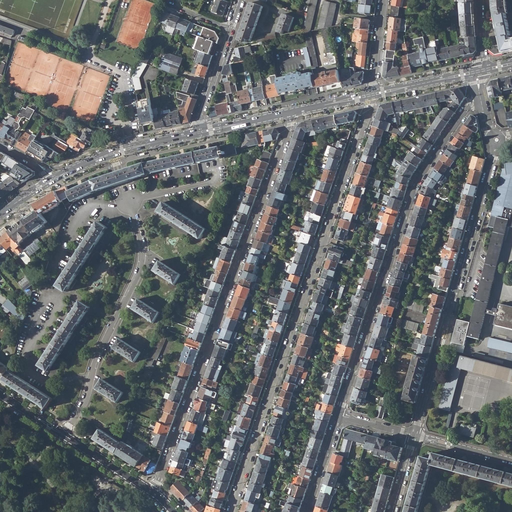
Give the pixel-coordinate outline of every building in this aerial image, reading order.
[(216,0),(212,12),(223,16),(228,2),(222,0),(216,0)] [(307,18),(304,33),(304,32),(311,31),(317,0),(311,0),(308,16),(307,18)] [(324,0),(318,29),(323,29),(329,27),(332,26),(338,3),(324,0)] [(495,16),(507,13),(506,8),(505,0),(492,0),(494,9),(495,16)] [(237,41),(245,43),(247,42),(248,40),(251,41),(263,7),(251,2),(237,41)] [(361,13),(371,14),(373,5),(362,3),(361,13)] [(460,4),(461,15),(474,15),(473,3),(463,4),(460,4)] [(286,11),(305,18),(307,18),(308,16),(275,5),(274,8),(286,12),(286,11)] [(390,18),(398,19),(399,6),(392,5),(390,18)] [(511,36),(511,31),(509,31),(507,21),(511,19),(511,12),(507,13),(495,16),(501,44),(489,47),(489,50),(495,55),(511,50),(511,36)] [(278,32),(283,34),(284,31),(289,32),(294,18),(284,14),(278,32)] [(168,25),(176,28),(180,18),(172,15),(168,25)] [(461,15),(462,27),(474,26),(474,15),(461,15)] [(173,36),(176,37),(179,30),(187,33),(187,32),(191,23),(180,18),(176,28),(173,36)] [(398,31),(400,32),(401,19),(398,19),(390,18),(389,30),(398,31)] [(357,28),(369,30),(371,21),(357,19),(355,28),(357,28)] [(214,42),(218,43),(219,39),(215,32),(191,23),(187,32),(200,37),(214,42)] [(0,31),(13,36),(15,32),(3,27),(4,26),(0,24),(0,31)] [(462,27),(462,38),(464,38),(475,37),(474,26),(462,27)] [(323,29),(328,53),(334,51),(329,27),(323,29)] [(353,42),(359,42),(368,43),(369,30),(357,28),(356,34),(354,33),(353,42)] [(396,44),(397,44),(398,31),(389,30),(388,42),(396,44)] [(308,51),(310,57),(316,55),(311,31),(304,32),(307,47),(308,51)] [(257,37),(258,43),(268,40),(277,39),(275,33),(257,37)] [(416,42),(424,40),(422,33),(409,36),(411,40),(416,39),(416,42)] [(204,53),(209,55),(214,42),(200,37),(195,50),(198,51),(204,53)] [(475,50),(476,51),(475,37),(464,38),(465,42),(466,42),(466,46),(475,50)] [(462,56),(462,59),(475,57),(474,53),(476,51),(475,50),(466,46),(463,47),(463,46),(461,47),(460,38),(457,38),(459,46),(462,56)] [(426,49),(429,63),(440,61),(437,51),(436,44),(436,41),(430,42),(429,45),(429,48),(426,49)] [(358,49),(362,49),(361,55),(366,56),(368,43),(359,42),(358,49)] [(395,51),(396,44),(388,42),(387,50),(394,52),(395,51)] [(451,59),(462,56),(459,46),(448,48),(451,59)] [(235,58),(236,64),(247,61),(245,51),(247,51),(246,47),(235,50),(237,57),(235,58)] [(306,64),(307,67),(312,66),(308,51),(307,47),(303,48),(305,59),(306,59),(307,63),(306,64)] [(437,51),(440,61),(451,59),(448,48),(437,51)] [(383,77),(385,79),(400,76),(398,67),(394,68),(394,66),(392,66),(393,55),(395,56),(394,52),(387,50),(383,77)] [(141,62),(147,64),(153,53),(147,51),(141,62)] [(194,62),(196,63),(198,59),(201,60),(204,53),(198,51),(194,62)] [(327,53),(330,65),(337,63),(334,51),(328,53),(327,53)] [(159,68),(177,75),(180,69),(183,59),(166,52),(159,68)] [(209,55),(204,53),(201,60),(198,59),(196,63),(200,64),(209,67),(210,63),(208,63),(211,55),(209,55)] [(409,61),(411,66),(423,63),(420,53),(408,56),(409,61)] [(312,66),(312,69),(316,68),(316,67),(318,66),(316,55),(310,57),(312,66)] [(356,67),(365,68),(366,56),(361,55),(358,55),(356,67)] [(0,64),(0,74),(4,77),(8,59),(5,57),(0,64)] [(400,69),(401,75),(412,73),(411,66),(409,61),(404,62),(405,68),(400,69)] [(134,76),(140,78),(147,64),(141,62),(134,76)] [(196,75),(205,78),(209,67),(200,64),(196,75)] [(352,74),(354,86),(362,84),(363,80),(364,72),(356,74),(354,68),(350,68),(352,74)] [(316,87),(316,88),(341,82),(338,71),(328,73),(328,72),(324,73),(324,74),(314,76),(316,87)] [(281,95),(316,87),(314,76),(313,73),(301,75),(301,72),(288,75),(289,78),(277,81),(281,95)] [(341,77),(343,88),(354,86),(352,74),(344,76),(344,77),(341,77)] [(134,76),(136,85),(142,84),(140,78),(134,76)] [(263,87),(266,99),(281,96),(281,95),(277,81),(276,76),(271,77),(272,84),(263,86),(263,87)] [(499,79),(502,91),(511,89),(511,77),(499,79)] [(191,94),(195,95),(199,83),(188,79),(184,91),(191,94)] [(488,87),(491,98),(503,96),(502,91),(499,79),(492,81),(488,87)] [(227,92),(228,94),(229,94),(238,92),(237,90),(236,85),(231,86),(230,81),(225,82),(227,92)] [(240,101),(241,105),(256,101),(254,89),(253,85),(248,86),(248,87),(237,90),(238,92),(240,101)] [(254,89),(256,101),(266,99),(263,87),(254,89)] [(448,108),(455,113),(465,98),(458,88),(445,91),(446,101),(447,102),(450,101),(449,100),(452,99),(452,101),(450,105),(447,105),(448,108)] [(180,110),(182,123),(189,122),(197,99),(190,97),(190,96),(176,91),(177,98),(183,100),(182,104),(178,104),(180,110)] [(436,93),(438,103),(446,101),(445,91),(436,93)] [(424,96),(427,107),(438,104),(438,103),(436,93),(424,96)] [(229,113),(242,110),(241,105),(240,101),(231,102),(229,94),(228,94),(225,95),(227,103),(229,113)] [(415,109),(416,115),(428,112),(427,107),(424,96),(413,98),(415,109)] [(139,101),(143,125),(156,122),(155,118),(150,98),(139,101)] [(404,112),(415,109),(413,98),(401,101),(404,112)] [(400,112),(404,112),(401,101),(393,103),(395,113),(398,125),(401,125),(399,116),(401,116),(400,112)] [(213,106),(215,116),(229,113),(227,103),(213,106)] [(376,119),(391,124),(392,124),(394,119),(388,117),(389,115),(395,113),(393,103),(381,106),(376,119)] [(13,131),(16,130),(17,127),(17,124),(20,119),(23,118),(29,122),(32,116),(34,113),(30,111),(31,109),(29,107),(28,107),(27,107),(27,108),(26,109),(23,107),(11,126),(10,129),(5,137),(13,141),(11,143),(15,145),(21,136),(22,133),(19,131),(16,134),(13,132),(13,131)] [(439,117),(448,123),(455,113),(448,108),(444,109),(445,111),(443,111),(439,117)] [(175,112),(171,112),(173,125),(182,123),(180,110),(175,111),(175,112)] [(335,115),(337,124),(354,120),(357,113),(355,111),(335,115)] [(173,125),(171,112),(163,114),(164,117),(166,127),(173,125)] [(324,118),(326,128),(338,125),(337,124),(335,115),(324,118)] [(474,131),(476,132),(479,129),(476,118),(473,116),(471,115),(465,125),(474,131)] [(431,127),(440,134),(448,123),(439,117),(439,116),(431,127)] [(159,118),(155,118),(156,122),(157,129),(166,127),(164,117),(159,118)] [(319,130),(320,132),(323,131),(323,129),(326,128),(324,118),(312,120),(315,130),(315,131),(319,130)] [(46,119),(42,126),(45,128),(50,125),(49,124),(51,121),(46,119)] [(385,130),(389,131),(390,127),(391,124),(376,119),(374,126),(385,130)] [(307,131),(315,130),(312,120),(305,122),(307,131)] [(294,138),(302,141),(306,132),(307,131),(305,122),(302,122),(298,127),(294,138)] [(6,127),(0,123),(0,136),(4,139),(5,137),(10,129),(6,127)] [(459,133),(470,140),(471,138),(470,137),(474,131),(465,125),(459,133)] [(371,135),(382,138),(385,130),(374,126),(371,135)] [(398,134),(404,138),(409,130),(407,128),(407,127),(399,128),(399,130),(398,134)] [(424,136),(434,143),(440,134),(431,127),(427,133),(427,132),(424,136)] [(88,143),(92,145),(94,140),(98,133),(88,128),(82,140),(88,143)] [(98,133),(112,140),(123,137),(120,130),(119,129),(118,129),(117,131),(110,133),(101,128),(98,133)] [(263,131),(266,142),(276,140),(279,133),(275,128),(263,131)] [(344,128),(338,129),(340,137),(348,139),(351,130),(344,128)] [(22,136),(16,146),(27,152),(34,139),(35,138),(31,135),(23,131),(22,133),(21,136),(22,136)] [(68,146),(72,148),(73,147),(67,143),(52,134),(52,132),(50,131),(48,134),(60,141),(68,146)] [(260,144),(260,146),(266,144),(266,142),(263,131),(257,132),(260,144)] [(248,135),(243,147),(260,144),(257,132),(248,135)] [(458,148),(460,149),(464,143),(471,147),(472,142),(470,140),(459,133),(452,143),(458,148)] [(85,148),(88,143),(82,140),(72,134),(67,143),(73,147),(72,148),(79,152),(82,146),(85,148)] [(378,146),(380,147),(382,139),(382,138),(371,135),(368,143),(378,146)] [(300,152),(302,153),(306,142),(302,141),(294,138),(289,149),(300,152)] [(34,139),(27,152),(43,162),(44,161),(46,158),(48,159),(50,157),(52,158),(53,156),(56,151),(46,145),(45,146),(34,139)] [(418,148),(426,154),(432,146),(423,139),(418,148)] [(339,141),(337,148),(344,150),(346,143),(340,140),(339,141)] [(55,149),(64,154),(68,146),(60,141),(55,149)] [(127,169),(131,179),(146,174),(222,158),(221,153),(239,149),(238,143),(145,163),(127,169)] [(374,157),(378,146),(368,143),(364,154),(374,157)] [(445,154),(452,159),(455,154),(454,154),(458,148),(452,143),(445,154)] [(330,157),(340,160),(344,150),(337,148),(329,145),(325,155),(330,157)] [(418,148),(414,154),(422,160),(426,154),(418,148)] [(296,163),(300,152),(289,149),(286,159),(296,163)] [(260,160),(268,163),(271,154),(264,151),(260,160)] [(1,152),(0,153),(0,169),(16,179),(23,183),(35,175),(34,172),(1,152)] [(407,160),(417,167),(422,160),(414,154),(412,152),(406,159),(407,160)] [(361,162),(371,165),(374,157),(364,154),(361,162)] [(455,161),(453,160),(452,159),(445,154),(440,160),(449,166),(451,167),(455,161)] [(473,156),(470,169),(472,169),(481,172),(485,159),(473,156)] [(326,168),(336,172),(340,160),(330,157),(327,165),(324,164),(323,167),(326,168)] [(258,159),(256,166),(265,170),(268,163),(260,160),(258,159)] [(282,169),(293,173),(296,163),(286,159),(282,169)] [(400,167),(402,163),(395,159),(393,163),(400,167)] [(417,167),(407,160),(404,165),(414,172),(417,167)] [(434,168),(443,175),(449,166),(440,160),(434,168)] [(357,173),(368,177),(372,165),(371,165),(361,162),(357,173)] [(397,174),(409,178),(414,172),(404,165),(397,174)] [(252,177),(262,180),(265,170),(256,166),(255,166),(252,177)] [(336,172),(326,168),(322,180),(323,180),(332,184),(336,172)] [(429,176),(439,183),(444,175),(443,175),(434,168),(429,176)] [(491,215),(498,217),(500,217),(503,206),(511,208),(511,174),(506,175),(505,168),(503,169),(492,209),(491,215)] [(127,180),(131,179),(127,169),(124,170),(120,172),(115,173),(119,183),(123,182),(127,180)] [(291,181),(294,173),(293,173),(282,169),(278,181),(288,184),(290,185),(291,181)] [(472,169),(468,183),(477,186),(481,172),(472,169)] [(93,181),(69,192),(74,201),(97,191),(117,184),(119,183),(115,173),(114,174),(93,181)] [(354,184),(365,188),(368,177),(357,173),(354,184)] [(398,183),(407,186),(409,178),(397,174),(395,181),(398,183)] [(434,189),(439,183),(429,176),(424,184),(434,189)] [(249,186),(258,190),(262,180),(252,177),(248,186),(249,186)] [(10,191),(18,186),(14,180),(12,178),(11,178),(4,183),(10,191)] [(322,180),(318,179),(315,189),(318,191),(319,191),(329,194),(332,184),(323,180),(322,180)] [(274,190),(284,194),(288,184),(278,181),(274,190)] [(0,196),(1,198),(10,191),(4,183),(0,185),(0,196)] [(396,188),(405,191),(407,186),(398,183),(396,188)] [(464,193),(474,196),(477,186),(468,183),(467,183),(465,189),(463,189),(462,193),(464,193)] [(350,195),(362,199),(366,189),(365,188),(354,184),(350,195)] [(420,194),(431,198),(434,189),(424,184),(420,194)] [(247,192),(256,196),(258,190),(249,186),(246,192),(247,192)] [(56,192),(61,201),(64,200),(65,201),(67,202),(69,204),(65,207),(68,212),(74,201),(69,192),(68,189),(66,187),(56,192)] [(393,198),(402,201),(405,191),(396,188),(393,187),(390,197),(393,198)] [(282,200),(283,200),(285,194),(284,194),(274,190),(272,196),(282,200)] [(319,191),(318,191),(314,202),(315,202),(325,205),(329,194),(319,191)] [(38,211),(41,214),(46,211),(47,212),(58,205),(57,204),(62,202),(61,201),(56,192),(34,205),(38,211)] [(243,202),(252,206),(256,196),(247,192),(243,202)] [(464,193),(461,205),(471,208),(474,196),(464,193)] [(417,205),(428,209),(431,198),(420,194),(417,205)] [(355,214),(357,214),(360,204),(362,205),(364,200),(362,199),(350,195),(345,210),(355,214)] [(269,205),(279,209),(282,200),(272,196),(269,205)] [(402,201),(393,198),(391,202),(392,203),(391,209),(398,211),(402,201)] [(158,211),(201,239),(207,230),(164,202),(158,211)] [(239,212),(249,216),(252,206),(243,202),(239,212)] [(315,202),(312,210),(307,208),(306,211),(309,212),(311,213),(321,216),(325,205),(315,202)] [(468,220),(471,208),(461,205),(458,204),(454,216),(456,217),(457,217),(468,220)] [(266,213),(277,218),(280,209),(279,209),(269,205),(266,213)] [(424,218),(428,209),(417,205),(414,215),(424,218)] [(500,217),(510,220),(508,227),(511,227),(511,208),(503,206),(500,217)] [(52,227),(58,235),(63,220),(68,212),(65,207),(58,211),(52,227)] [(384,223),(393,227),(398,211),(391,209),(387,207),(384,217),(381,216),(379,222),(384,223)] [(352,222),(355,214),(345,210),(342,218),(352,222)] [(41,214),(38,211),(23,220),(25,222),(34,233),(36,232),(37,233),(46,227),(45,226),(49,223),(41,214)] [(239,212),(235,221),(245,225),(249,216),(239,212)] [(309,218),(308,221),(318,225),(321,216),(311,213),(309,212),(308,213),(307,213),(306,216),(309,218)] [(263,222),(274,226),(275,222),(276,222),(278,218),(277,218),(266,213),(263,222)] [(410,225),(421,229),(424,218),(414,215),(410,225)] [(495,228),(498,217),(491,215),(488,227),(495,228)] [(498,217),(495,228),(471,322),(459,319),(452,342),(465,345),(467,336),(479,339),(508,227),(510,220),(500,217),(498,217)] [(453,227),(465,230),(468,220),(457,217),(456,217),(453,227)] [(353,232),(356,223),(352,222),(342,218),(339,226),(349,230),(353,232)] [(14,227),(12,229),(13,230),(25,222),(23,220),(17,225),(16,225),(13,227),(14,227)] [(231,230),(242,234),(245,225),(235,221),(231,230)] [(300,231),(314,236),(318,225),(308,221),(306,221),(305,224),(307,224),(306,228),(301,228),(300,231)] [(9,232),(19,245),(34,233),(25,222),(13,230),(12,229),(9,232)] [(57,286),(66,292),(107,228),(98,222),(57,286)] [(270,234),(272,234),(273,230),(272,230),(274,226),(263,222),(259,230),(270,234)] [(380,235),(390,238),(393,227),(384,223),(380,235)] [(406,236),(417,239),(421,229),(410,225),(406,236)] [(335,238),(343,241),(346,234),(347,235),(349,230),(339,226),(335,238)] [(0,230),(0,241),(7,250),(12,246),(19,255),(19,254),(31,267),(34,264),(29,257),(24,251),(19,245),(9,232),(5,227),(0,230)] [(450,238),(461,242),(465,230),(453,227),(450,238)] [(228,238),(239,242),(242,234),(231,230),(228,238)] [(256,239),(267,243),(269,238),(270,234),(259,230),(256,239)] [(300,231),(299,230),(295,241),(301,243),(311,247),(314,236),(300,231)] [(378,234),(375,243),(374,246),(375,246),(386,250),(390,238),(380,235),(378,234)] [(404,244),(416,248),(419,240),(417,239),(406,236),(404,244)] [(239,242),(228,238),(225,237),(221,245),(225,246),(236,250),(239,242)] [(451,250),(458,253),(461,242),(450,238),(448,246),(447,245),(446,249),(451,250)] [(265,252),(268,253),(271,245),(267,243),(256,239),(253,247),(262,251),(265,252)] [(24,251),(29,257),(40,249),(39,247),(35,242),(24,251)] [(211,255),(216,243),(213,242),(207,253),(211,255)] [(298,251),(308,255),(311,247),(301,243),(298,251)] [(218,257),(221,259),(231,263),(236,250),(225,246),(221,245),(221,244),(219,248),(224,249),(221,257),(220,256),(218,255),(217,257),(218,257)] [(401,253),(413,257),(416,248),(404,244),(401,253)] [(372,257),(382,260),(386,250),(375,246),(372,257)] [(259,257),(262,251),(253,247),(251,254),(259,257)] [(338,262),(342,263),(343,260),(340,258),(343,251),(332,247),(328,259),(338,262)] [(446,249),(443,248),(440,257),(445,259),(456,262),(458,253),(451,250),(446,249)] [(295,263),(304,266),(308,255),(298,251),(295,259),(296,260),(295,263)] [(408,265),(410,261),(411,262),(413,257),(401,253),(398,261),(408,265)] [(248,262),(256,265),(259,257),(251,254),(248,262)] [(227,274),(231,263),(221,259),(218,257),(213,268),(217,270),(227,274)] [(372,257),(368,268),(379,272),(382,260),(372,257)] [(325,268),(335,272),(338,262),(328,259),(325,268)] [(456,262),(445,259),(443,268),(453,271),(456,262)] [(154,271),(175,284),(181,275),(160,261),(154,271)] [(395,269),(405,272),(408,265),(398,261),(395,269)] [(245,270),(253,274),(256,265),(248,262),(245,270)] [(291,274),(300,277),(304,266),(295,263),(294,266),(290,265),(287,272),(291,274)] [(440,277),(451,280),(453,271),(443,268),(442,268),(435,266),(434,269),(436,272),(439,273),(438,276),(440,277)] [(322,277),(332,281),(336,272),(335,272),(325,268),(322,277)] [(364,279),(375,282),(379,272),(368,268),(364,279)] [(393,277),(403,281),(405,272),(395,269),(393,277)] [(216,282),(223,285),(227,274),(217,270),(216,275),(215,275),(212,281),(215,282),(216,282)] [(253,274),(245,270),(242,278),(250,281),(255,282),(256,283),(259,276),(253,274)] [(291,274),(289,281),(298,285),(300,277),(291,274)] [(434,288),(447,292),(451,280),(440,277),(438,276),(430,274),(429,278),(437,280),(434,288)] [(327,288),(330,289),(332,281),(322,277),(319,285),(327,288)] [(400,288),(403,281),(393,277),(390,284),(400,288)] [(250,289),(252,289),(255,282),(250,281),(242,278),(239,285),(250,289)] [(33,284),(29,280),(26,282),(24,279),(19,283),(25,290),(33,284)] [(210,288),(220,293),(223,285),(216,282),(215,282),(212,281),(207,279),(204,286),(210,288)] [(361,290),(371,293),(375,282),(364,279),(361,290)] [(298,285),(289,281),(288,281),(283,280),(280,288),(285,289),(295,293),(298,285)] [(386,296),(395,299),(397,293),(398,293),(400,288),(390,284),(386,296)] [(246,299),(250,289),(239,285),(235,295),(246,299)] [(316,293),(325,296),(331,298),(334,290),(330,289),(327,288),(319,285),(316,293)] [(207,295),(218,299),(220,293),(210,288),(207,295)] [(285,289),(281,300),(291,303),(295,293),(285,289)] [(361,291),(359,297),(369,300),(371,293),(361,290),(361,291)] [(313,301),(322,304),(325,296),(316,293),(313,301)] [(432,307),(442,310),(445,298),(434,294),(430,306),(432,307)] [(204,304),(215,308),(218,299),(207,295),(204,304)] [(241,311),(246,299),(235,295),(231,307),(241,311)] [(353,295),(351,300),(355,302),(353,305),(366,310),(369,300),(359,297),(356,296),(353,295)] [(395,307),(396,308),(399,300),(395,299),(386,296),(384,304),(393,307),(395,307)] [(277,310),(288,314),(291,303),(281,300),(276,298),(274,303),(275,305),(274,309),(277,310)] [(8,314),(10,311),(23,322),(26,316),(9,299),(1,308),(8,314)] [(133,308),(154,322),(160,313),(139,299),(133,308)] [(404,307),(422,312),(424,304),(407,300),(404,307)] [(40,365),(49,371),(90,307),(81,301),(40,365)] [(310,311),(321,315),(324,305),(322,304),(313,301),(310,311)] [(496,324),(511,328),(511,305),(501,303),(496,324)] [(204,304),(201,313),(212,317),(215,308),(204,304)] [(381,314),(390,317),(393,307),(384,304),(381,314)] [(366,310),(353,305),(350,314),(363,319),(366,310)] [(228,316),(238,320),(241,311),(231,307),(228,316)] [(425,334),(435,337),(442,310),(432,307),(425,334)] [(279,315),(277,322),(284,325),(288,314),(277,310),(276,314),(279,315)] [(316,327),(317,327),(321,315),(310,311),(306,323),(316,327)] [(198,322),(208,326),(212,317),(201,313),(198,322)] [(347,324),(360,328),(363,319),(350,314),(347,324)] [(377,324),(387,327),(388,323),(391,324),(393,318),(392,317),(390,317),(381,314),(377,324)] [(224,327),(234,331),(238,320),(228,316),(224,327)] [(399,326),(416,331),(418,324),(401,319),(399,326)] [(274,331),(281,334),(284,325),(277,322),(274,321),(272,325),(275,326),(274,331)] [(195,330),(205,334),(208,326),(198,322),(195,330)] [(360,328),(347,324),(344,322),(340,331),(346,333),(357,337),(360,328)] [(302,333),(312,337),(316,327),(306,323),(302,333)] [(383,339),(385,340),(389,328),(387,327),(377,324),(373,336),(383,339)] [(253,333),(259,336),(262,328),(256,325),(253,333)] [(219,339),(229,342),(234,331),(224,327),(219,339)] [(188,338),(202,343),(205,334),(195,330),(194,335),(190,333),(188,338)] [(274,331),(271,340),(278,342),(281,334),(274,331)] [(420,344),(431,347),(435,337),(425,334),(417,332),(414,343),(420,344)] [(299,344),(310,348),(314,337),(312,337),(302,333),(299,344)] [(357,337),(346,333),(342,345),(353,348),(357,337)] [(152,355),(159,357),(167,338),(160,335),(152,355)] [(380,350),(381,351),(382,347),(381,346),(383,339),(373,336),(369,347),(380,350)] [(511,352),(511,341),(490,337),(488,346),(492,347),(491,348),(511,352)] [(123,354),(135,361),(141,352),(120,338),(114,348),(123,354)] [(187,346),(199,350),(202,343),(188,338),(186,345),(187,346)] [(227,349),(228,349),(228,346),(233,348),(234,344),(229,342),(219,339),(217,345),(227,349)] [(452,342),(451,342),(449,350),(463,354),(465,346),(465,345),(452,342)] [(264,354),(273,358),(276,347),(270,345),(267,344),(264,354)] [(306,357),(307,358),(310,348),(299,344),(295,354),(306,357)] [(417,355),(428,358),(431,347),(420,344),(417,355)] [(222,359),(223,360),(227,349),(217,345),(213,356),(222,359)] [(339,355),(350,358),(353,348),(342,345),(340,352),(339,355)] [(183,362),(194,365),(199,350),(187,346),(185,352),(184,351),(181,361),(183,362)] [(375,360),(376,361),(378,361),(380,357),(378,357),(380,350),(369,347),(366,357),(375,360)] [(511,353),(491,348),(490,355),(511,360),(511,353)] [(389,394),(416,403),(428,358),(417,355),(395,349),(392,378),(391,385),(391,387),(389,394)] [(259,365),(269,368),(273,358),(264,354),(263,354),(259,365)] [(292,363),(303,367),(306,357),(295,354),(292,363)] [(511,369),(453,354),(439,408),(450,411),(462,368),(511,380),(511,369)] [(148,366),(152,367),(155,360),(158,361),(159,357),(152,355),(148,366)] [(336,363),(347,367),(350,358),(339,355),(336,363)] [(220,364),(222,359),(213,356),(209,366),(218,370),(221,371),(223,365),(220,364)] [(373,371),(380,374),(381,370),(379,369),(373,367),(375,360),(366,357),(362,368),(373,371)] [(0,377),(7,382),(10,371),(11,368),(0,360),(0,377)] [(183,362),(178,377),(188,381),(194,365),(183,362)] [(303,379),(305,380),(309,369),(303,367),(292,363),(288,374),(303,379)] [(332,373),(344,377),(347,367),(336,363),(332,373)] [(269,368),(259,365),(255,375),(265,379),(269,368)] [(143,377),(150,380),(155,368),(152,367),(148,366),(143,377)] [(209,366),(205,378),(218,382),(222,371),(221,371),(218,370),(209,366)] [(360,376),(371,380),(373,371),(362,368),(360,376)] [(53,399),(10,371),(7,382),(47,408),(53,399)] [(329,384),(340,388),(344,377),(332,373),(329,372),(325,383),(329,384)] [(300,386),(303,379),(288,374),(286,381),(298,385),(300,386)] [(252,383),(263,387),(265,379),(255,375),(252,383)] [(356,388),(367,392),(371,380),(360,376),(356,388)] [(173,388),(184,392),(188,381),(178,377),(177,377),(173,388)] [(212,386),(216,388),(218,383),(218,382),(205,378),(202,385),(207,387),(207,386),(212,387),(212,386)] [(107,395),(118,402),(124,393),(103,379),(97,388),(107,395)] [(283,389),(293,393),(295,387),(297,388),(298,385),(286,381),(283,389)] [(249,395),(259,398),(263,387),(252,383),(251,383),(247,394),(249,395)] [(326,393),(337,397),(340,388),(329,384),(325,383),(322,391),(326,393)] [(208,402),(210,396),(213,397),(215,392),(201,387),(197,398),(208,402)] [(173,388),(169,399),(180,403),(184,392),(173,388)] [(352,400),(363,404),(367,392),(356,388),(352,400)] [(291,400),(294,401),(295,398),(292,397),(292,395),(295,396),(296,393),(293,393),(283,389),(281,396),(291,400)] [(326,393),(323,402),(324,402),(334,406),(337,397),(326,393)] [(247,402),(256,406),(259,398),(249,395),(247,402)] [(278,405),(287,409),(291,400),(281,396),(278,405)] [(163,411),(175,415),(180,403),(169,399),(166,398),(162,410),(163,411)] [(193,409),(205,413),(208,407),(206,406),(208,402),(197,398),(193,409)] [(334,406),(324,402),(321,411),(331,414),(334,406)] [(243,410),(241,415),(251,419),(255,408),(244,404),(242,409),(243,410)] [(274,416),(282,418),(284,412),(286,413),(288,409),(287,409),(278,405),(274,416)] [(383,419),(386,407),(382,406),(379,405),(375,417),(383,419)] [(198,424),(202,426),(207,414),(205,413),(193,409),(189,421),(198,424)] [(331,414),(321,411),(320,410),(316,409),(315,412),(315,415),(314,418),(317,419),(329,423),(331,414)] [(163,411),(158,422),(171,427),(175,415),(163,411)] [(235,425),(248,430),(251,419),(241,415),(239,414),(235,425)] [(271,423),(282,426),(284,419),(282,418),(274,416),(271,423)] [(313,429),(325,433),(329,423),(317,419),(313,429)] [(185,430),(195,434),(198,424),(189,421),(185,430)] [(154,431),(167,436),(171,427),(158,422),(157,422),(155,426),(151,425),(149,429),(154,431)] [(268,435),(278,438),(282,426),(271,423),(268,435)] [(459,433),(474,437),(476,428),(462,424),(459,433)] [(232,436),(244,441),(248,430),(235,425),(232,436)] [(94,438),(116,452),(121,443),(96,426),(93,431),(97,434),(94,438)] [(316,438),(323,440),(324,436),(325,433),(313,429),(311,436),(312,437),(316,438)] [(347,438),(341,455),(344,456),(348,458),(354,440),(365,443),(368,435),(346,429),(344,438),(347,438)] [(182,439),(192,442),(195,434),(185,430),(182,439)] [(151,445),(163,449),(167,436),(154,431),(149,444),(151,445)] [(273,445),(275,446),(278,438),(268,435),(265,442),(273,445)] [(364,447),(376,450),(379,438),(368,435),(365,443),(364,447)] [(229,448),(240,452),(244,441),(232,436),(231,441),(226,439),(224,446),(229,448)] [(116,452),(138,466),(144,457),(151,445),(149,444),(139,437),(132,448),(122,441),(121,443),(116,452)] [(312,437),(308,448),(319,452),(323,440),(316,438),(312,437)] [(373,460),(398,467),(403,448),(395,445),(396,442),(379,438),(376,450),(373,460)] [(179,449),(187,452),(189,447),(190,448),(192,442),(182,439),(179,449)] [(261,453),(269,456),(273,445),(265,442),(261,453)] [(240,452),(229,448),(226,458),(236,462),(240,452)] [(305,456),(316,460),(319,452),(308,448),(305,456)] [(191,454),(189,452),(187,452),(179,449),(176,454),(187,458),(189,459),(191,454)] [(331,461),(342,465),(344,456),(341,455),(334,453),(331,461)] [(417,511),(431,464),(511,484),(511,472),(495,469),(496,466),(493,465),(493,468),(471,463),(472,460),(469,459),(469,462),(447,456),(448,454),(445,454),(445,456),(434,453),(432,459),(421,456),(418,468),(416,467),(415,470),(417,471),(411,493),(409,492),(408,495),(410,496),(405,511),(417,511)] [(184,464),(187,465),(188,465),(190,466),(192,460),(189,459),(187,458),(176,454),(174,460),(184,464)] [(303,466),(313,469),(316,460),(305,456),(302,465),(303,466)] [(138,466),(145,471),(149,465),(147,464),(149,461),(144,457),(138,466)] [(255,471),(266,474),(270,461),(260,457),(255,471)] [(221,468),(233,472),(236,464),(221,458),(219,467),(221,468)] [(172,466),(182,470),(185,470),(186,471),(188,465),(187,465),(184,464),(174,460),(172,466)] [(145,471),(148,473),(154,471),(157,464),(151,461),(149,465),(145,471)] [(328,472),(339,476),(342,465),(331,461),(328,472)] [(170,472),(180,475),(181,473),(184,474),(185,472),(186,473),(186,471),(185,470),(182,470),(172,466),(170,472)] [(313,469),(303,466),(299,476),(310,479),(313,469)] [(221,468),(217,479),(229,483),(233,472),(221,468)] [(251,482),(262,486),(266,474),(255,471),(251,482)] [(324,483),(335,487),(339,476),(328,472),(324,483)] [(379,485),(391,489),(395,477),(382,474),(379,485)] [(296,485),(307,488),(310,479),(299,476),(296,485)] [(216,490),(226,493),(229,483),(217,479),(215,478),(212,488),(216,490)] [(170,489),(182,501),(190,494),(190,493),(179,481),(170,489)] [(249,489),(260,493),(262,486),(251,482),(249,489)] [(291,496),(303,500),(307,488),(296,485),(290,483),(289,488),(292,489),(290,495),(291,496)] [(333,496),(340,498),(343,489),(335,487),(324,483),(321,491),(333,496)] [(375,497),(388,500),(391,489),(379,485),(375,497)] [(245,500),(254,503),(255,500),(256,500),(257,497),(260,498),(262,494),(260,493),(249,489),(245,500)] [(226,493),(216,490),(213,498),(223,502),(226,493)] [(328,510),(333,496),(321,491),(317,506),(328,510)] [(194,498),(190,494),(182,501),(190,509),(197,502),(194,498)] [(303,500),(291,496),(288,503),(290,503),(299,507),(300,504),(302,504),(303,500)] [(298,511),(301,507),(299,507),(290,503),(288,510),(280,507),(282,501),(272,497),(267,511),(298,511)] [(372,508),(385,511),(388,500),(375,497),(372,508)] [(217,507),(221,508),(223,502),(213,498),(211,504),(212,505),(217,507)] [(242,510),(249,511),(252,511),(256,504),(254,503),(245,500),(242,510)] [(200,511),(204,508),(198,501),(197,502),(190,509),(192,511),(200,511)]
